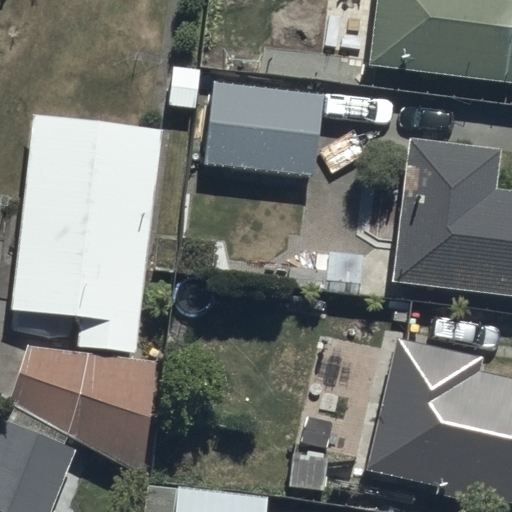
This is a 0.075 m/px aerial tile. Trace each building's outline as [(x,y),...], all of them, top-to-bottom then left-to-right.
[(511,1),(499,0),(397,0),(389,87),(511,98),(511,1)] [(310,181),(317,108),(219,98),(212,170),(310,181)] [(80,352),(137,356),(154,147),(40,138),(26,313),(83,318),(80,352)] [(495,182),(427,174),(413,300),(511,311),(511,210),(492,208),(495,182)] [(153,385),(39,362),(24,412),(145,486),(153,385)] [(484,383),(404,367),(377,490),(482,511),(511,511),(511,403),(481,397),(484,383)] [(5,436),(0,450),(0,511),(79,511),(95,467),(5,436)]
